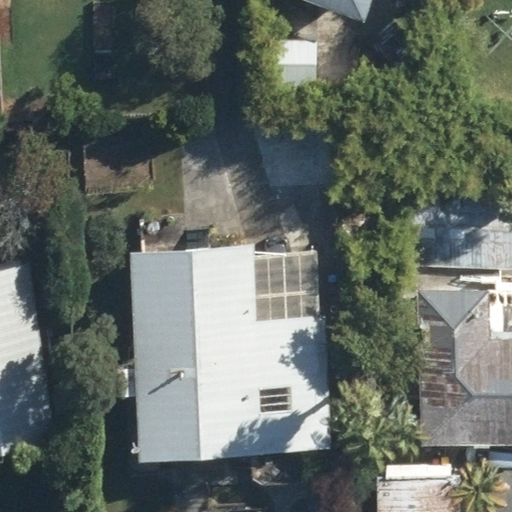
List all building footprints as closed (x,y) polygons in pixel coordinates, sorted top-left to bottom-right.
[(511,176),(447,182),(447,191),(416,193),(420,264),(511,258),(511,176)] [(267,226),(145,230),(158,436),(348,431),(340,301),(271,305),(267,226)] [(0,436),(67,427),(42,246),(0,252),(0,436)] [(511,268),(432,271),(433,284),(356,288),(359,333),(430,330),(432,360),(396,361),(398,428),(511,423),(511,268)] [(476,511),(475,458),(388,461),(389,511),(476,511)]
